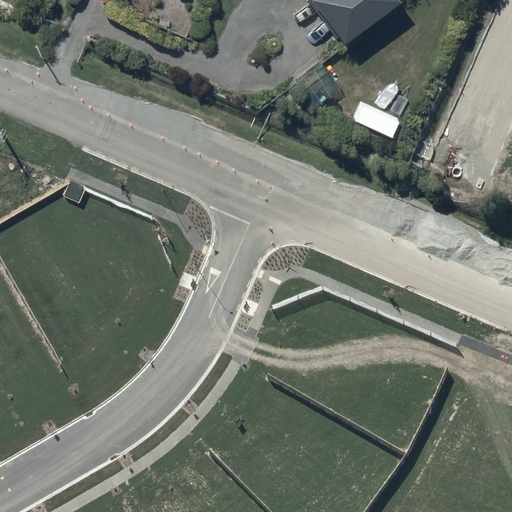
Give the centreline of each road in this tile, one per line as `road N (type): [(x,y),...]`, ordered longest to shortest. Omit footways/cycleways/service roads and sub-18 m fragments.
road 1 (residential): [(260,196),(207,320),(167,379),(110,430),(0,494)]
road 2 (unclassified): [(0,85),(260,196)]
road 3 (unclassified): [(260,196),(511,303)]
road 4 (unknown): [(511,49),(417,263)]
